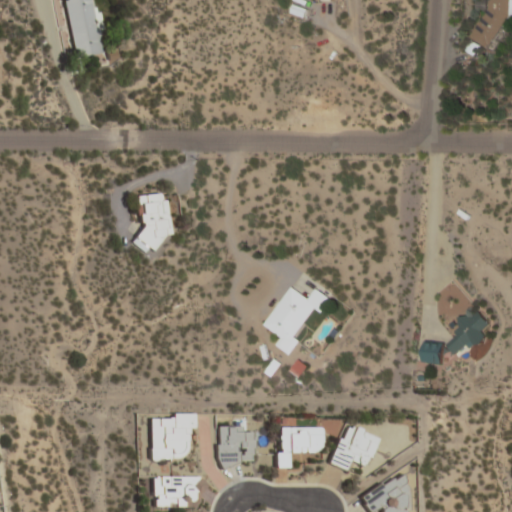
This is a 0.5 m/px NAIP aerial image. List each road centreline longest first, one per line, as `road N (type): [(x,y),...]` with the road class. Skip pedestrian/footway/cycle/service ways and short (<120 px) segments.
road 1 (residential): [(511,142),(0,141)]
road 2 (residential): [(402,388),(434,0)]
